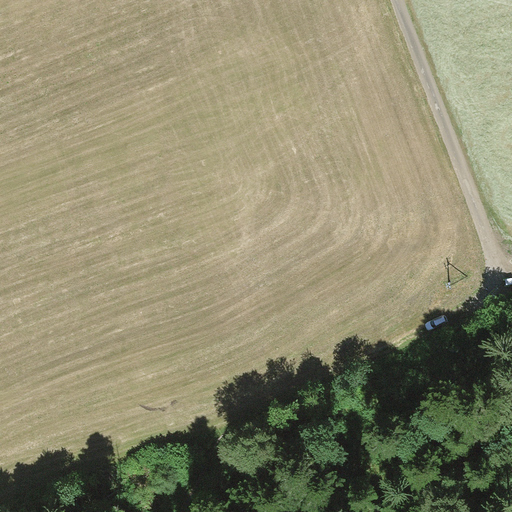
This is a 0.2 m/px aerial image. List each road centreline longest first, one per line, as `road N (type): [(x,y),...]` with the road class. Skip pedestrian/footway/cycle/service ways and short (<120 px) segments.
road 1 (track): [(176,511),(215,447),(235,432),(424,339),(503,289)]
road 2 (track): [(396,0),(503,289)]
